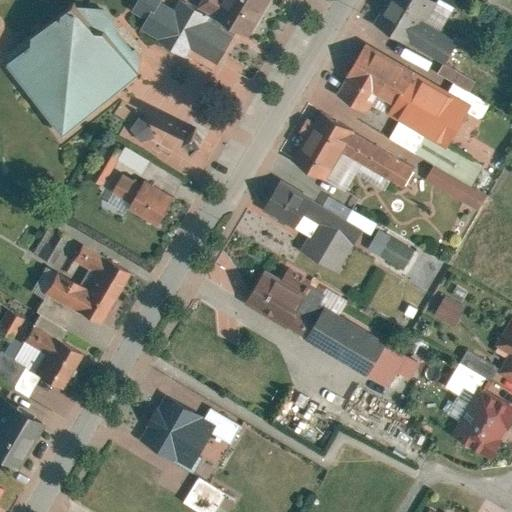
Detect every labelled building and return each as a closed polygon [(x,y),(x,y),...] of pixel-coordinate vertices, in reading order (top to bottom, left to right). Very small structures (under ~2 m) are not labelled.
[(93,22),(76,0),(61,0),(24,32),(24,45),(0,62),(0,63),(58,136),(136,68),(101,22),(93,22)] [(146,0),(135,23),(217,64),(235,28),(178,0),(146,0)] [(232,0),(226,13),(253,27),(266,0),(232,0)] [(382,0),(374,13),(413,38),(423,23),(437,0),(382,0)] [(453,0),(440,0),(446,8),(455,2),(453,0)] [(423,23),(413,38),(446,60),(456,44),(423,23)] [(344,79),(445,145),(470,107),(369,41),(344,79)] [(350,146),(360,130),(327,108),(296,156),(329,178),(350,146)] [(157,136),(155,134),(158,132),(137,113),(122,130),(145,150),(157,136)] [(350,146),(405,182),(415,166),(360,130),(350,146)] [(488,146),(481,160),(491,166),(499,152),(488,146)] [(433,160),(423,175),(475,210),(485,195),(433,160)] [(112,199),(163,225),(179,194),(127,168),(112,199)] [(262,218),(340,269),(363,235),(285,184),(262,218)] [(44,252),(56,229),(48,225),(35,248),(44,252)] [(42,257),(51,262),(66,236),(57,231),(42,257)] [(383,252),(405,266),(416,250),(394,236),(383,252)] [(103,271),(111,255),(86,243),(78,259),(103,271)] [(82,313),(106,324),(134,267),(111,255),(103,271),(95,288),(82,313)] [(248,295),(362,369),(382,338),(269,264),(248,295)] [(44,294),(82,313),(95,288),(56,269),(44,294)] [(441,294),(433,315),(455,323),(463,302),(441,294)] [(10,310),(0,328),(0,333),(16,342),(28,320),(10,310)] [(54,352),(61,337),(30,322),(23,336),(54,352)] [(511,358),(511,357),(511,326),(498,348),(511,358)] [(42,377),(65,389),(85,349),(61,337),(54,352),(42,377)] [(454,434),(486,455),(511,415),(511,411),(482,391),(454,434)] [(216,422),(166,395),(142,439),(192,466),(216,422)] [(0,464),(19,473),(46,420),(9,402),(1,416),(0,419),(0,464)] [(214,511),(226,492),(201,477),(186,502),(202,511),(214,511)]
